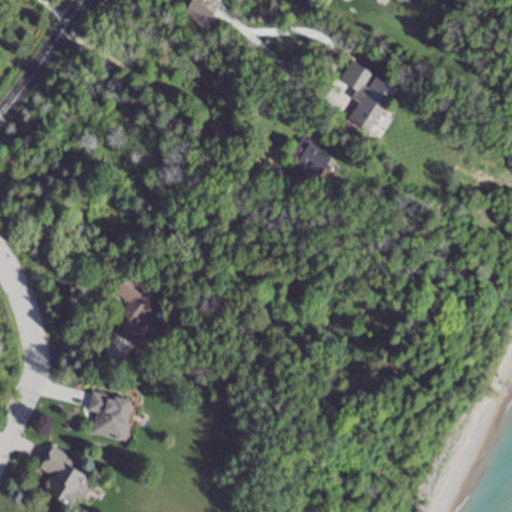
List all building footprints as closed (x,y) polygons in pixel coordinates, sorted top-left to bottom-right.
[(213,14),(192,0),(182,16),(203,29),(213,14)] [(369,133),(397,88),(353,61),(340,80),(357,91),(352,99),(359,103),(348,120),(369,133)] [(312,171),(321,177),(335,154),(303,134),(290,155),(298,160),(284,182),(300,191),(312,171)] [(162,298),(128,274),(114,293),(126,301),(109,325),(131,341),(162,298)] [(86,432),(125,440),(133,398),(94,391),(86,432)] [(74,458),(52,445),(37,470),(52,478),(45,490),(68,504),(74,494),(86,502),(98,482),(70,466),(74,458)]
